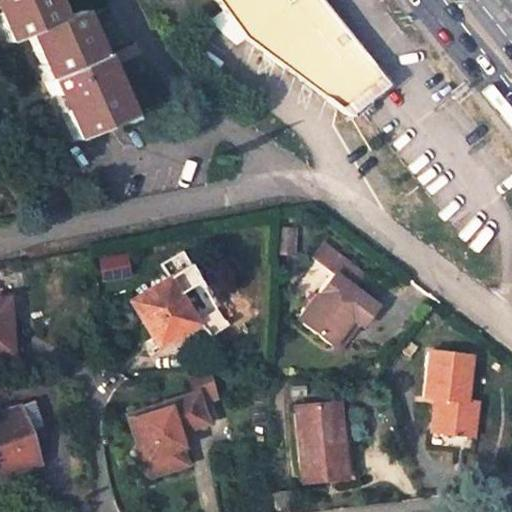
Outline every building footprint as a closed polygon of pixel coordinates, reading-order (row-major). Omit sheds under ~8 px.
[(0,0),(0,31),(4,42),(26,34),(46,79),(42,81),(49,97),(52,95),(73,140),(119,122),(101,77),(98,78),(93,65),(100,63),(78,11),(52,23),(41,0),(0,0)] [(242,39),(352,121),(387,92),(320,7),(314,0),(289,0),(286,3),(283,0),(213,0),(222,11),(242,39)] [(208,22),(235,46),(242,39),(222,11),(208,22)] [(101,77),(106,75),(100,63),(93,65),(98,78),(101,77)] [(275,253),(292,253),(294,229),(276,228),(275,253)] [(321,244),(312,257),(332,273),(297,320),(331,344),(351,321),(360,327),(376,306),(353,288),(363,274),(321,244)] [(196,323),(168,278),(128,300),(158,346),(196,323)] [(0,354),(13,353),(12,336),(8,336),(7,311),(1,311),(0,301),(0,354)] [(470,356),(428,351),(423,398),(437,399),(436,405),(433,406),(430,432),(472,436),(476,402),(464,401),(470,356)] [(0,362),(13,361),(13,353),(0,354),(0,362)] [(211,368),(191,371),(197,391),(201,405),(220,400),(211,368)] [(201,405),(197,391),(125,414),(144,477),(185,464),(176,437),(189,433),(189,425),(205,421),(201,405)] [(30,403),(0,414),(0,473),(35,462),(27,436),(41,430),(30,403)] [(293,408),(301,482),(343,478),(337,420),(336,403),(293,408)] [(354,481),(349,419),(337,420),(343,478),(343,482),(354,481)] [(189,425),(189,433),(207,428),(205,421),(189,425)] [(272,492),(273,509),(290,508),(288,491),(272,492)]
